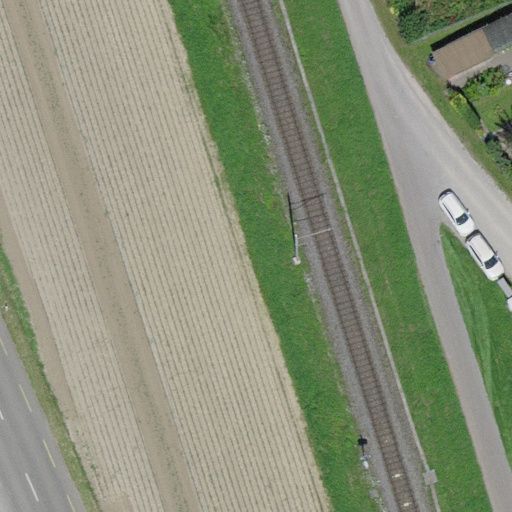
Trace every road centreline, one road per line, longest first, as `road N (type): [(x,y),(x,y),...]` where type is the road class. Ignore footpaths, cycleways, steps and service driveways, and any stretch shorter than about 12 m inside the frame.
road 1 (track): [(350,0),(509,511)]
road 2 (track): [(360,33),(511,208)]
